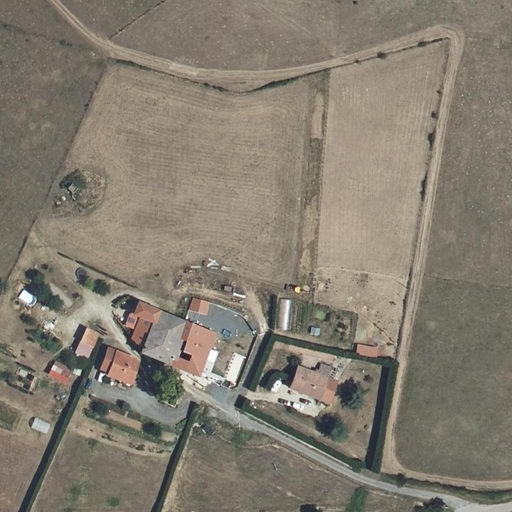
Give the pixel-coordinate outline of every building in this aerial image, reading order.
[(206,315),(210,302),(193,297),(189,310),(206,315)] [(198,376),(215,334),(145,306),(138,303),(134,314),(141,317),(131,340),(140,353),(173,366),(179,350),(192,355),(185,371),(198,376)] [(83,327),(74,354),(88,359),(98,332),(83,327)] [(375,358),(378,347),(357,343),(354,354),(375,358)] [(132,375),(137,361),(127,356),(108,349),(100,368),(109,371),(107,375),(119,379),(132,385),(135,376),(132,375)] [(47,375),(66,384),(72,369),(53,361),(47,375)] [(317,374),(298,367),(290,388),(328,402),(336,381),(327,378),(330,368),(321,364),(317,374)] [(46,433),(50,423),(34,418),(31,428),(46,433)]
